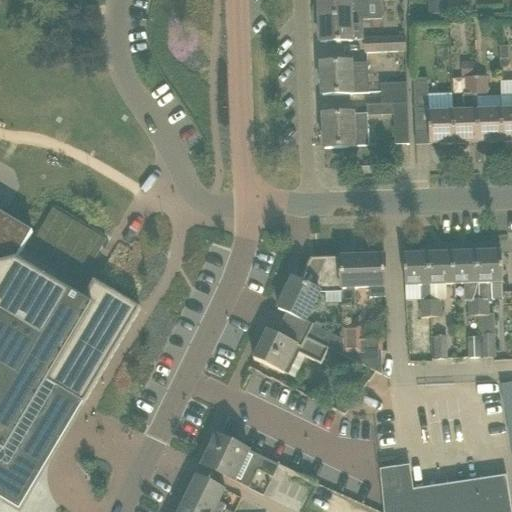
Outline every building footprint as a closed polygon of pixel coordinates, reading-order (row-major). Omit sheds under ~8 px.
[(454,0),(430,0),(430,10),(455,9),(454,0)] [(360,42),(359,17),(369,16),(368,1),(319,3),(320,43),(353,42),(360,42)] [(405,53),(404,37),(365,39),(366,55),(405,53)] [(350,64),(321,65),(323,97),(369,94),(368,64),(350,65),(350,64)] [(487,78),(476,79),(476,95),(488,95),(487,78)] [(477,111),(476,95),(476,79),(464,79),(464,95),(463,95),(464,112),(453,112),(455,145),(479,144),(478,111),(477,111)] [(415,109),(428,109),(429,109),(428,80),(414,80),(415,109)] [(407,84),(381,85),(382,106),(393,105),(408,105),(407,84)] [(511,98),(511,99),(511,109),(502,110),(503,143),(511,142),(511,98)] [(395,146),(409,145),(408,105),(393,105),(395,146)] [(479,144),(503,143),(502,110),(478,111),(479,144)] [(429,113),(430,146),(455,145),(453,112),(429,113)] [(368,115),(323,116),(325,150),(354,149),(354,147),(369,147),(368,115)] [(86,229),(53,209),(31,246),(28,251),(82,283),(85,278),(103,247),(84,236),(87,230),(86,229)] [(0,451),(6,454),(48,384),(84,405),(141,310),(94,282),(83,301),(16,261),(27,243),(0,226),(0,451)] [(502,253),(478,254),(480,318),(491,317),(490,302),(492,302),(491,285),(502,284),(502,253)] [(386,298),(385,257),(382,257),(382,254),(368,254),(368,258),(340,259),(341,293),(342,307),(355,307),(354,289),(369,288),(369,299),(386,298)] [(480,318),(478,254),(453,255),(454,286),(464,285),(465,303),(468,303),(468,318),(480,318)] [(406,287),(430,286),(429,255),(404,256),(406,287)] [(453,255),(429,255),(430,286),(454,286),(453,255)] [(293,280),(278,310),(305,323),(319,294),(341,293),(340,259),(312,260),(300,283),(293,280)] [(430,319),(430,302),(420,302),(421,320),(430,319)] [(430,302),(430,319),(440,319),(440,302),(430,302)] [(334,337),(313,325),(306,339),(328,350),(344,357),(344,341),(335,336),(334,337)] [(344,357),(382,376),(381,340),(361,340),(361,329),(343,330),(344,341),(344,357)] [(268,331),(254,360),(284,375),(295,353),(320,365),(328,350),(306,339),(302,348),(268,331)] [(481,336),(483,358),(495,358),(494,335),(481,336)] [(469,359),(481,359),(480,336),(467,337),(469,359)] [(435,361),(447,360),(446,338),(434,338),(435,361)] [(265,377),(258,394),(289,406),(296,389),(265,377)] [(511,383),(501,385),(503,398),(511,396),(511,383)] [(511,396),(503,398),(505,409),(511,408),(511,396)] [(280,466),(217,436),(202,466),(249,489),(258,471),(274,479),(280,466)] [(511,511),(511,503),(510,504),(507,476),(400,492),(397,468),(380,471),(384,511),(511,511)] [(195,511),(229,511),(226,510),(227,508),(220,504),(226,492),(197,477),(183,506),(195,511)]
